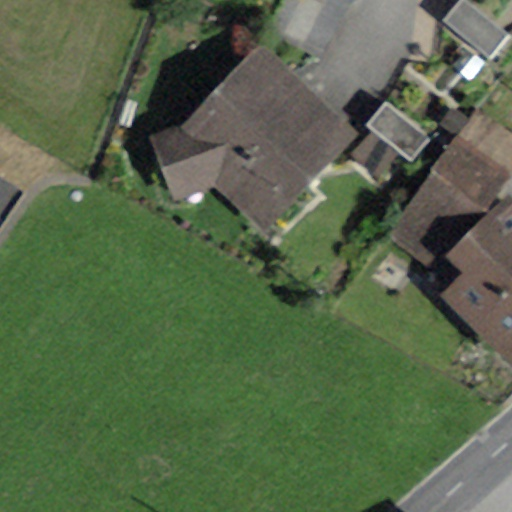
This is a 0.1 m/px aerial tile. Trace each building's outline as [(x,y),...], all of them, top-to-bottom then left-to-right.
[(288,0),(272,30),(320,57),(350,2),(346,0),(288,0)] [(466,0),(463,0),(445,23),(490,60),(510,36),(466,0)] [(170,181),(209,167),(265,219),(342,137),(265,63),(229,100),(225,96),(194,129),(156,142),(170,181)] [(385,103),(366,126),(411,162),(430,139),(385,103)] [(511,141),(479,117),(419,200),(461,231),(511,160),(511,141)] [(463,252),(478,272),(459,291),(511,343),(511,220),(504,212),(463,252)]
